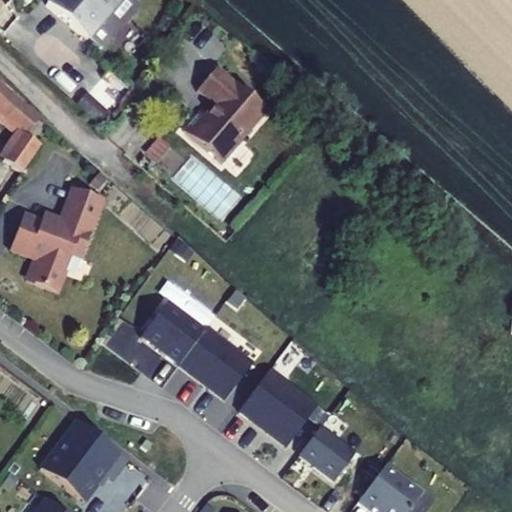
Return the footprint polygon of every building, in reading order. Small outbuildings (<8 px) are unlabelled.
[(47,0),(38,11),(79,45),(116,0),(47,0)] [(260,114),(209,71),(189,94),(208,110),(199,120),(194,115),(177,135),(215,167),(260,114)] [(0,128),(15,142),(0,162),(0,168),(13,178),(32,151),(19,141),(33,122),(0,92),(0,128)] [(70,111),(92,130),(102,119),(80,99),(70,111)] [(96,204),(66,192),(51,232),(17,219),(3,254),(30,265),(22,286),(51,297),(65,259),(74,262),(96,204)] [(171,370),(197,335),(160,307),(133,342),(171,370)] [(245,368),(198,333),(197,335),(171,370),(217,405),(245,368)] [(262,374),(231,415),(279,451),(310,410),(262,374)] [(122,463),(71,423),(34,471),(77,504),(97,478),(105,485),(122,463)] [(313,431),(292,459),(327,485),(348,457),(313,431)] [(403,511),(416,495),(379,468),(350,506),(358,511),(365,511),(366,511),(403,511)] [(53,511),(40,502),(32,511),(53,511)]
